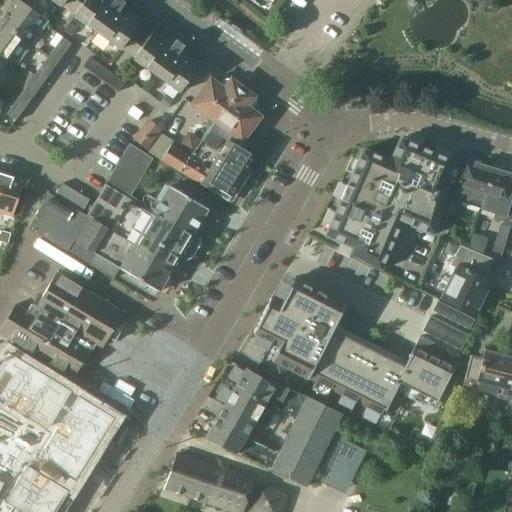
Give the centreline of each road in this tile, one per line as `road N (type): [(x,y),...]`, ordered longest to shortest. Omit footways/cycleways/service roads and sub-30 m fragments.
road 1 (tertiary): [(118,511),(169,429),(192,339),(319,120)]
road 2 (tertiary): [(319,120),(158,0)]
road 3 (tertiary): [(319,120),(340,127),(426,123),(511,145)]
road 4 (unknown): [(169,429),(303,487),(322,511)]
road 5 (residential): [(13,147),(46,169),(77,168),(131,94)]
road 6 (unknown): [(29,511),(92,399)]
